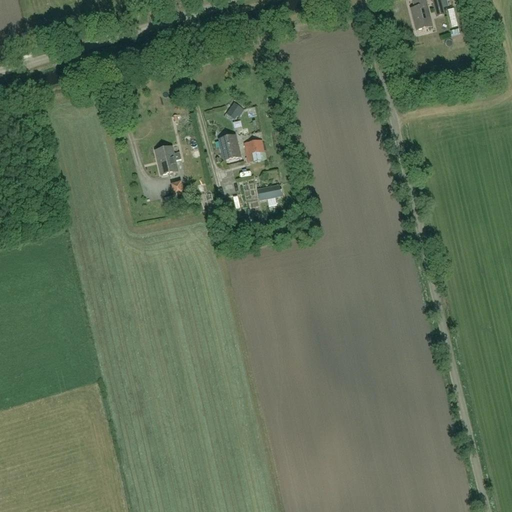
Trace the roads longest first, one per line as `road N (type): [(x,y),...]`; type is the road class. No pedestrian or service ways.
road 1 (unclassified): [(487,511),(367,0)]
road 2 (unclassified): [(0,79),(231,0)]
